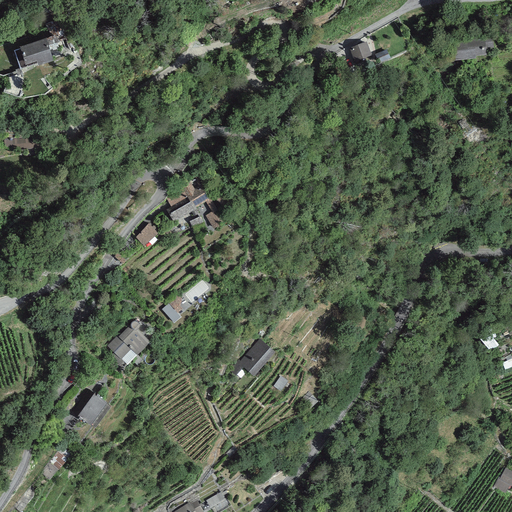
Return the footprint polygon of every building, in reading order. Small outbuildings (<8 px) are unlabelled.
[(493,34),(453,38),(455,61),(477,59),(477,56),(486,55),(486,49),(494,48),(493,34)] [(46,39),(19,47),(20,49),(15,51),(20,69),(37,64),(38,66),(53,61),(46,39)] [(366,42),(349,48),(354,62),(372,56),(366,42)] [(386,49),(376,54),(380,63),(391,58),(386,49)] [(195,189),(190,181),(181,187),(183,189),(166,199),(171,207),(184,199),(187,204),(169,215),(173,222),(191,212),(193,216),(199,213),(196,208),(206,202),(212,212),(205,216),(213,229),(225,221),(202,185),(195,189)] [(221,193),(215,199),(227,211),(233,205),(221,193)] [(201,217),(189,221),(192,228),(204,223),(201,217)] [(158,232),(149,224),(135,237),(144,246),(158,232)] [(126,261),(117,253),(114,256),(123,264),(126,261)] [(173,326),(181,323),(172,307),(165,311),(173,326)] [(131,323),(130,325),(119,336),(118,335),(107,346),(113,353),(110,356),(119,366),(123,362),(126,366),(150,342),(138,330),(139,328),(140,326),(140,324),(138,322),(136,321),(134,321),(133,321),(131,323)] [(275,352),(260,338),(240,361),(239,360),(230,370),(237,376),(244,367),(254,376),(275,352)] [(319,401),(309,391),(299,402),(307,411),(319,401)] [(107,403),(93,394),(77,416),(91,426),(107,403)] [(511,472),(505,468),(500,478),(498,477),(493,486),(506,493),(509,486),(511,487),(511,472)] [(220,492),(206,500),(210,507),(224,500),(220,492)] [(203,511),(197,501),(191,504),(196,511),(203,511)] [(190,502),(174,511),(196,511),(191,504),(190,502)]
